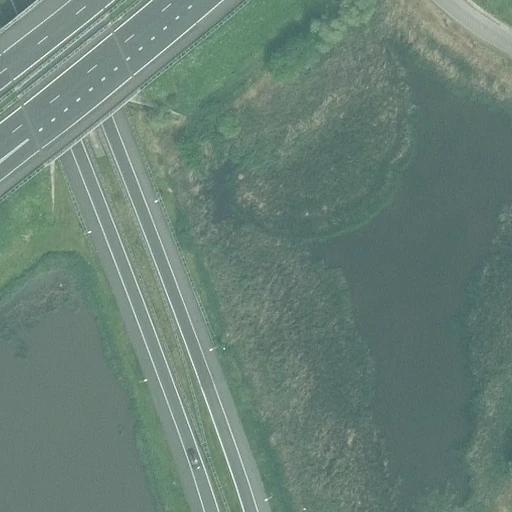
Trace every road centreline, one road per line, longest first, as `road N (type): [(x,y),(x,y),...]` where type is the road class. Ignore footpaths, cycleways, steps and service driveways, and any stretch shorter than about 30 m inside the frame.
road 1 (motorway): [(16,0),(173,400),(208,511)]
road 2 (motorway): [(251,511),(60,0)]
road 3 (motorway): [(27,120),(173,0)]
